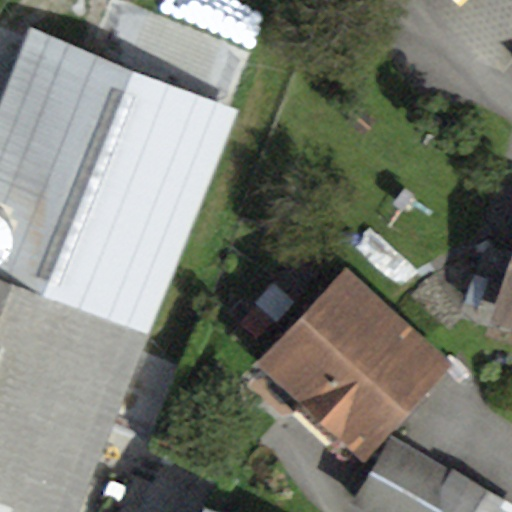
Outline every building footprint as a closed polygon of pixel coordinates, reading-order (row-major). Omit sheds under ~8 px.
[(239,109),(28,25),(0,94),(0,276),(149,335),(239,109)] [(511,249),(510,256),(481,246),(459,312),(511,329),(511,249)] [(346,266),(256,362),(363,462),(453,366),(346,266)] [(0,276),(0,511),(78,511),(149,335),(0,276)] [(511,511),(511,505),(392,433),(349,505),(360,511),(511,511)] [(229,511),(205,501),(200,511),(229,511)]
